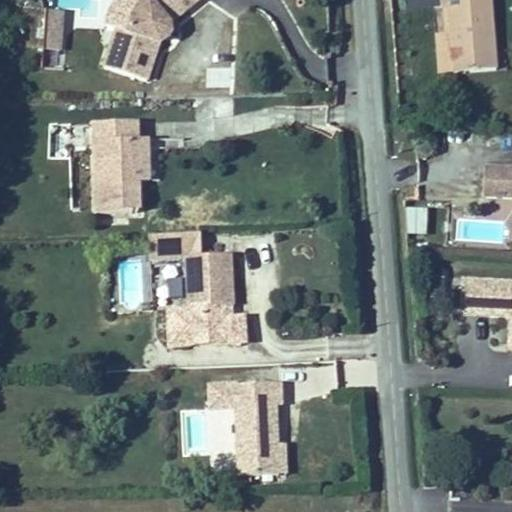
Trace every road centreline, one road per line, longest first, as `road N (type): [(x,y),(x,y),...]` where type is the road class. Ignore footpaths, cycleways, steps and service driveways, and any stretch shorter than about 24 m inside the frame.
road 1 (tertiary): [(357,0),(390,511)]
road 2 (unknown): [(268,0),(313,62),(362,72)]
